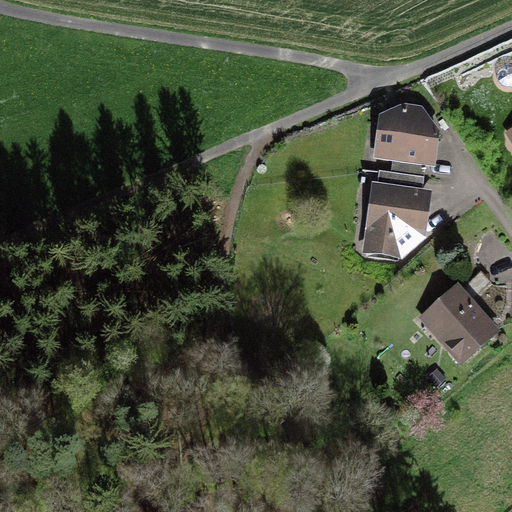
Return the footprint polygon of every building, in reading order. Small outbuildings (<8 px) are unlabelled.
[(373,160),(392,163),(425,168),(435,169),(440,134),(422,108),(404,106),(379,118),(376,137),(372,137),(371,149),(375,149),(373,160)] [(424,178),(425,168),(392,163),(390,174),(424,178)] [(422,191),(424,178),(390,174),(379,172),(377,185),(422,191)] [(363,248),(361,256),(400,263),(426,241),(432,193),(422,191),(377,185),(372,184),(370,194),(363,193),(356,247),(363,248)] [(462,369),(502,333),(458,285),(418,320),(421,324),(415,330),(424,341),(431,335),(462,369)] [(448,381),(438,369),(426,379),(436,391),(448,381)]
